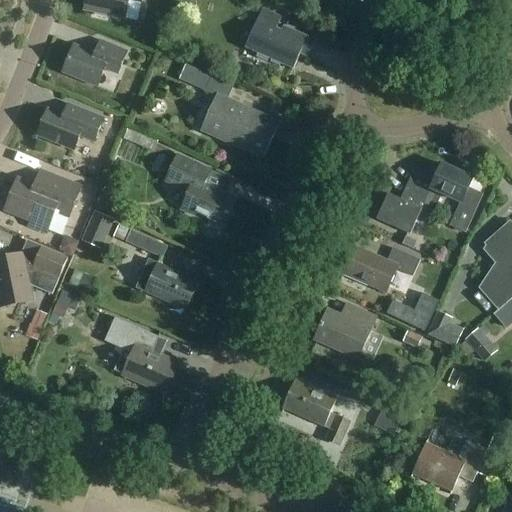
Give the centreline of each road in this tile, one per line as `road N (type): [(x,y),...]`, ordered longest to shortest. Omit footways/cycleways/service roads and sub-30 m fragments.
road 1 (residential): [(201,451),(205,401),(339,117)]
road 2 (residential): [(201,451),(170,454),(2,407)]
road 3 (residential): [(339,117),(396,130),(480,107)]
road 4 (residential): [(47,0),(0,124)]
road 5 (residential): [(339,117),(389,0)]
